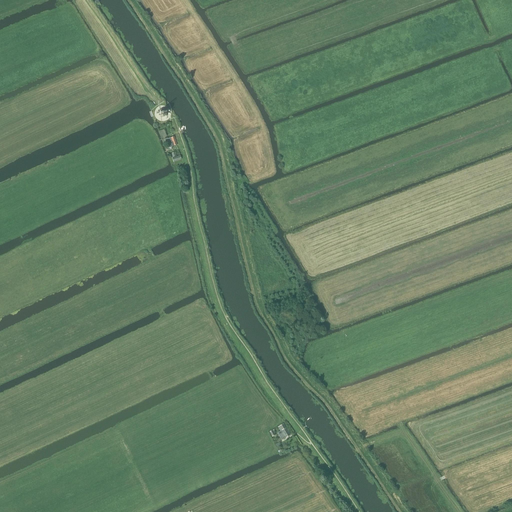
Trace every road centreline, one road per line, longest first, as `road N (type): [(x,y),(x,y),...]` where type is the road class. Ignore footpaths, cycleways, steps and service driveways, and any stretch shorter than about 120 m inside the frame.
road 1 (track): [(458,511),(374,383),(298,236)]
road 2 (track): [(246,178),(272,172),(263,132),(184,0)]
road 3 (track): [(132,177),(0,242)]
